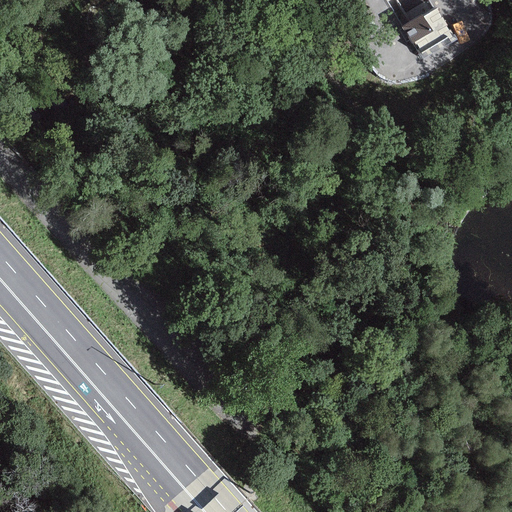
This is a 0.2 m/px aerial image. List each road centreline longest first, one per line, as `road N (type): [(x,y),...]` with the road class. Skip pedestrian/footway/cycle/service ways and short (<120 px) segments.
road 1 (primary): [(226,511),(90,372)]
road 2 (primary): [(0,269),(90,372)]
